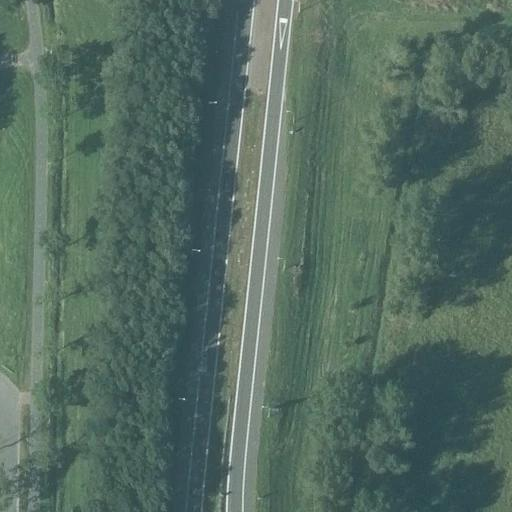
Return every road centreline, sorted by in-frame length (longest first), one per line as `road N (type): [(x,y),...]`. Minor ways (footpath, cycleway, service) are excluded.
road 1 (motorway): [(246,0),(192,511)]
road 2 (motorway): [(235,511),(285,0)]
